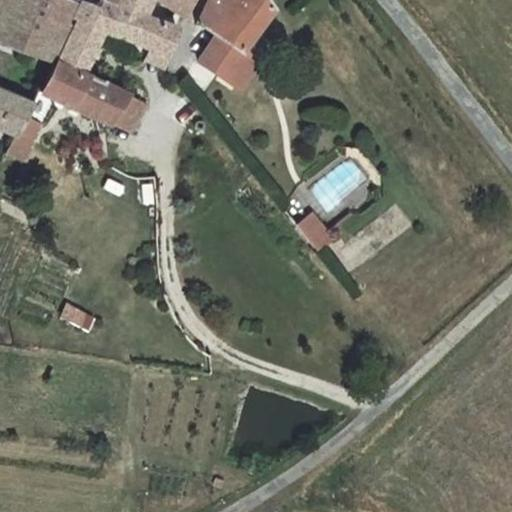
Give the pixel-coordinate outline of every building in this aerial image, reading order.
[(43,6),(47,7),(50,0),(0,0),(0,2),(37,17),(43,6)] [(0,128),(15,134),(33,102),(0,88),(0,43),(51,62),(72,14),(78,2),(72,0),(50,0),(47,7),(43,6),(37,17),(0,2),(0,128)] [(150,12),(155,0),(120,0),(120,1),(117,0),(98,0),(96,5),(82,0),(78,0),(78,2),(72,14),(76,17),(56,62),(94,78),(119,33),(157,49),(167,53),(180,25),(150,12)] [(208,0),(199,18),(218,32),(226,37),(248,0),(208,0)] [(218,32),(202,57),(236,79),(254,54),(248,50),(275,7),(268,0),(248,0),(226,37),(218,32)] [(262,60),(254,54),(236,79),(244,85),(262,60)] [(112,85),(94,78),(56,62),(43,93),(110,123),(129,93),(112,85)] [(108,172),(103,197),(122,201),(127,176),(108,172)] [(140,200),(156,199),(154,180),(139,182),(140,200)] [(318,252),(335,236),(312,211),(295,226),(318,252)] [(64,303),(58,319),(90,331),(96,315),(64,303)]
